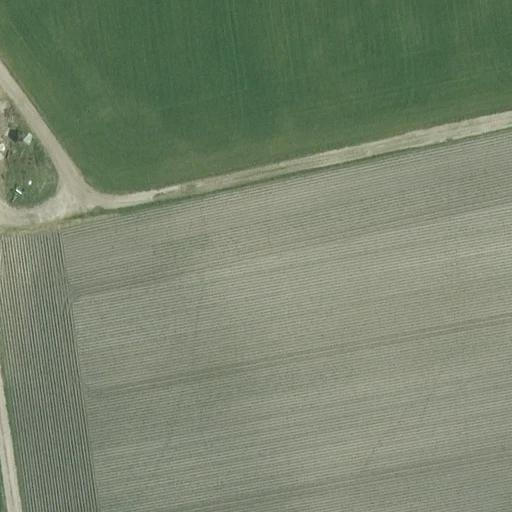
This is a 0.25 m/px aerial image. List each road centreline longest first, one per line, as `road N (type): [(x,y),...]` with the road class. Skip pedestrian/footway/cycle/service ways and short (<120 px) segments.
road 1 (track): [(0,218),(511,117)]
road 2 (track): [(0,75),(90,206)]
